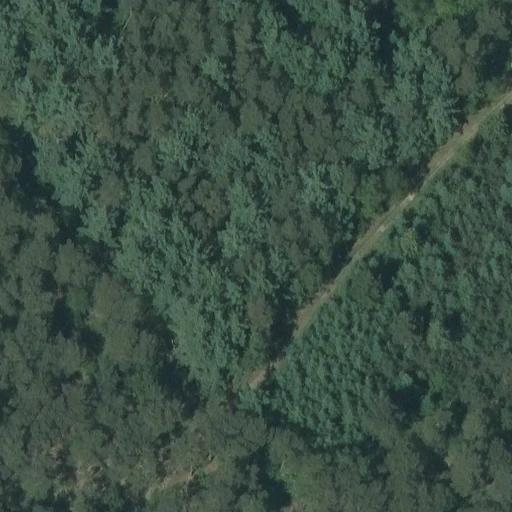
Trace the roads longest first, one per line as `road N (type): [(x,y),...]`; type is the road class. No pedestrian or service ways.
road 1 (track): [(200,430),(266,372),(433,170),(511,95)]
road 2 (track): [(0,136),(125,322),(207,424)]
road 3 (track): [(253,383),(358,413),(452,462),(511,480)]
road 4 (track): [(465,134),(369,0)]
road 5 (track): [(61,511),(200,430)]
